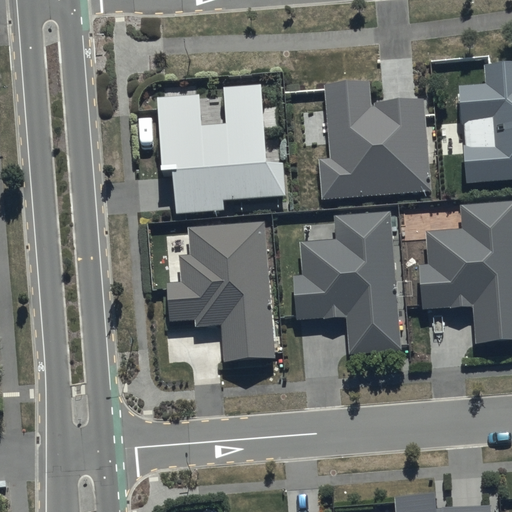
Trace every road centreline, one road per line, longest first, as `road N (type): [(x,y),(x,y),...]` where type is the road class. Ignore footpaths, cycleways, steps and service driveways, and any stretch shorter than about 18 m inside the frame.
road 1 (tertiary): [(61,453),(28,1)]
road 2 (tertiary): [(69,0),(103,449)]
road 3 (residential): [(511,419),(103,449)]
